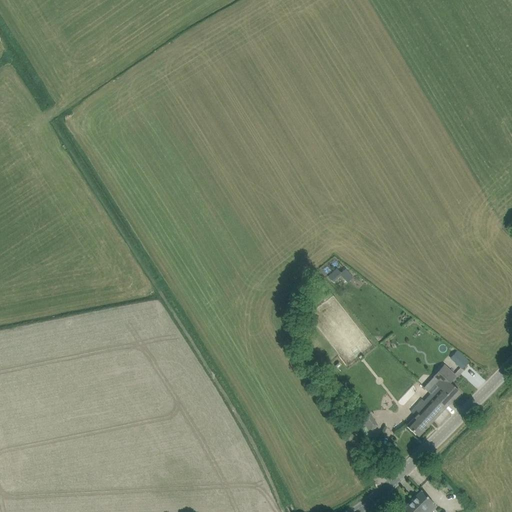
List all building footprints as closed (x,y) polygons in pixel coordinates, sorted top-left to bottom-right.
[(461,357),(455,363),(462,368),(467,363),(461,357)] [(438,386),(425,401),(439,414),(460,392),(450,383),(456,376),(444,365),(434,376),(439,380),(435,384),(438,386)] [(419,436),(439,414),(425,401),(424,401),(422,399),(411,411),(416,416),(407,426),(419,436)] [(369,412),(359,420),(370,435),(380,427),(369,412)] [(392,430),(382,427),(378,443),(387,446),(392,430)] [(432,504),(433,503),(434,503),(421,490),(421,491),(402,510),(401,509),(401,510),(403,511),(431,511),(436,508),(432,504)]
